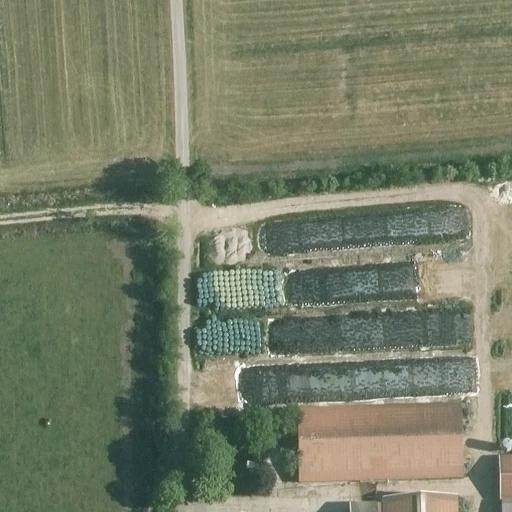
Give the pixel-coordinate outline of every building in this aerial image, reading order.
[(202,277),(204,311),(259,308),(258,292),(239,294),(238,274),(202,277)] [(293,426),(295,481),(459,476),(457,421),(293,426)] [(511,451),(496,453),(497,495),(511,494),(511,451)] [(458,511),(458,494),(347,498),(347,511),(458,511)] [(511,511),(511,494),(497,495),(497,511),(511,511)]
